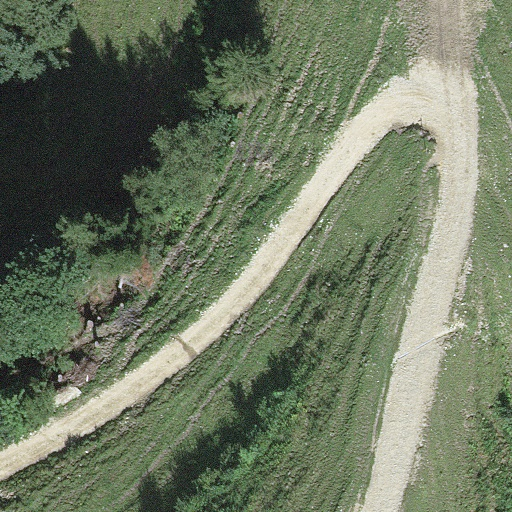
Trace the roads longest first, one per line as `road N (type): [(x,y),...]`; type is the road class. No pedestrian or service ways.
road 1 (track): [(0,466),(107,405),(196,334),(381,112),(412,99),(441,108)]
road 2 (track): [(441,108),(459,137),(459,193),(380,511)]
